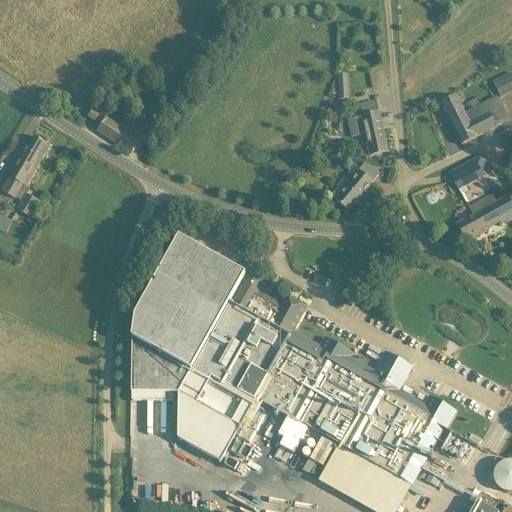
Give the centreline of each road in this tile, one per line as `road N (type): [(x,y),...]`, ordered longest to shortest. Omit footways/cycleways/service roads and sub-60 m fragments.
road 1 (unclassified): [(108,511),(113,313),(159,185)]
road 2 (tertiary): [(343,230),(230,214),(159,185)]
road 3 (tertiary): [(159,185),(0,83)]
road 4 (unclassified): [(402,183),(387,0)]
road 5 (unclassified): [(402,183),(511,131)]
